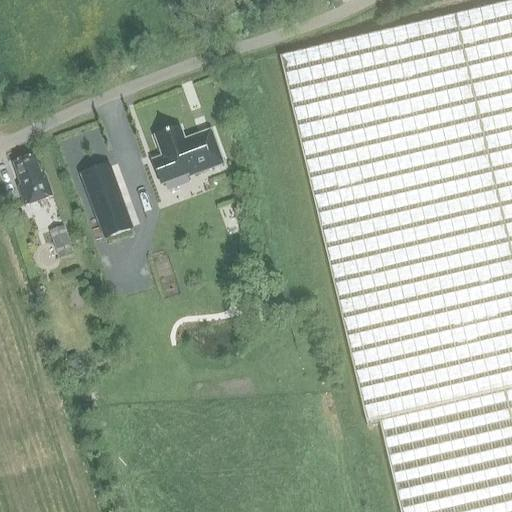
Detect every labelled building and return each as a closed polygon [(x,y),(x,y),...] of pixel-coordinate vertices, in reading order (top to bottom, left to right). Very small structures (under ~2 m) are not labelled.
[(511,511),(511,4),(281,59),(366,422),(379,419),(400,511),(511,511)] [(180,129),(155,138),(162,159),(153,162),(161,186),(195,174),(196,176),(224,166),(212,132),(185,142),(180,129)] [(24,208),(52,198),(44,174),(40,175),(34,158),(13,165),(20,186),(17,187),(24,208)] [(124,208),(96,219),(104,240),(132,229),(124,208)] [(64,228),(49,233),(58,260),(73,255),(64,228)] [(153,254),(165,295),(179,291),(167,250),(153,254)]
